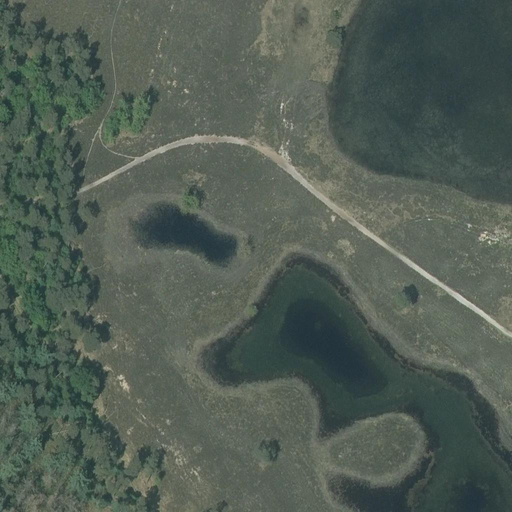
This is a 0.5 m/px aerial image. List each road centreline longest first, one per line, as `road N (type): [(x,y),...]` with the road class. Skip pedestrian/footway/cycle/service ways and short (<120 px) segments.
road 1 (track): [(511,334),(331,206),(270,152),(198,138),(139,159)]
road 2 (track): [(150,511),(0,272)]
